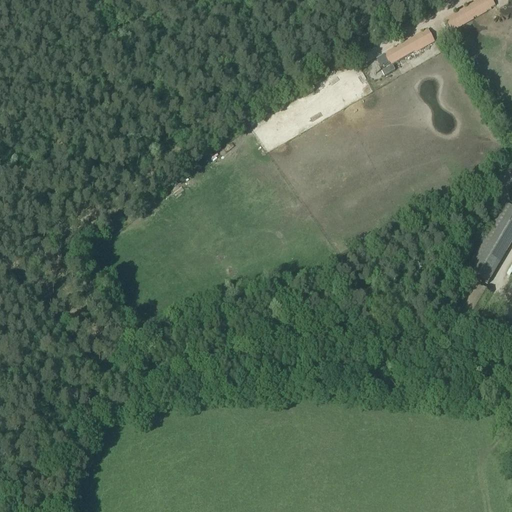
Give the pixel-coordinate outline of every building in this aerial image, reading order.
[(481,0),(444,21),(451,33),(494,8),(489,0),(481,0)] [(383,56),(390,67),(433,42),(427,31),(383,56)] [(390,67),(383,56),(376,61),(382,72),(390,67)] [(511,209),(503,204),(462,271),(486,285),(511,241),(511,209)] [(471,310),(482,292),(471,286),(460,304),(471,310)] [(511,334),(490,321),(480,338),(511,356),(511,334)]
